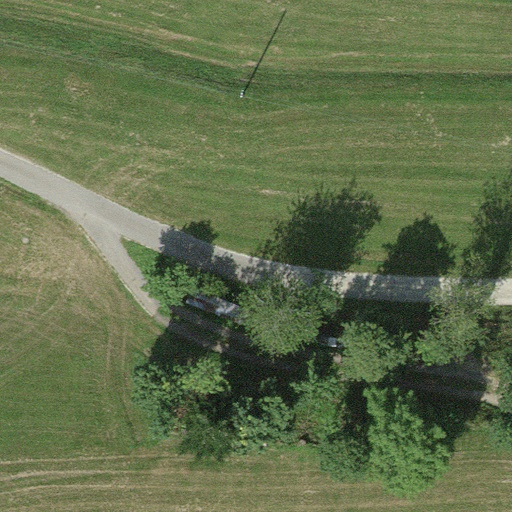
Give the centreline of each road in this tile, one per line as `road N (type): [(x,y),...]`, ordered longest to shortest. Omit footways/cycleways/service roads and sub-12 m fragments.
road 1 (track): [(511,296),(351,290),(208,257),(0,166)]
road 2 (track): [(70,197),(149,293),(212,337),(326,376),(511,403)]
